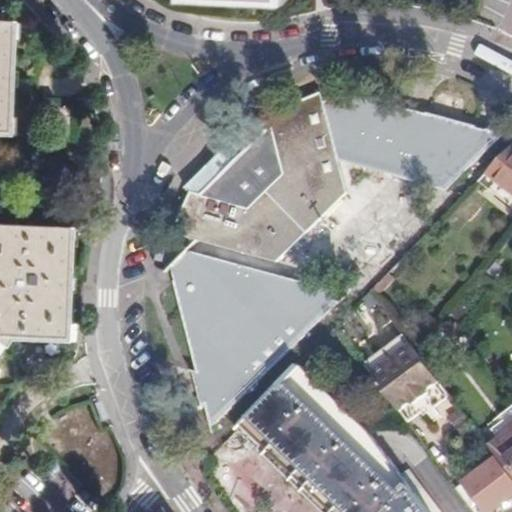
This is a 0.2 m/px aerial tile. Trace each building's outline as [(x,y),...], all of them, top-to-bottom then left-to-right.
[(345,97),(327,111),(339,165),(394,180),(447,195),(504,139),(490,135),(482,144),(480,133),(428,119),(422,125),(402,119),(405,112),(345,97)] [(327,111),(325,101),(274,121),(276,136),(204,203),(196,201),(176,239),(227,253),(274,267),(346,198),(339,165),(327,111)] [(428,119),(405,112),(402,119),(422,125),(428,119)] [(482,144),(490,135),(480,133),(482,144)] [(511,150),(492,171),(511,187),(511,150)] [(511,187),(492,171),(483,180),(511,203),(511,187)] [(0,327),(52,331),(52,313),(57,314),(61,236),(56,235),(57,217),(0,214),(0,327)] [(511,264),(511,245),(510,243),(487,273),(499,281),(511,264)] [(179,281),(201,259),(187,255),(175,267),(179,281)] [(203,381),(210,408),(216,433),(346,300),(201,259),(179,281),(203,381)] [(367,366),(403,414),(415,404),(418,408),(433,396),(431,393),(444,383),(407,335),(367,366)] [(302,366),(239,431),(323,511),(431,511),(390,456),(382,463),(362,436),(369,429),(302,366)] [(205,413),(210,408),(203,381),(196,380),(205,413)] [(511,410),(492,426),(503,442),(493,449),(503,462),(511,473),(511,410)] [(382,463),(390,456),(369,429),(362,436),(382,463)] [(472,484),(493,511),(494,511),(511,498),(511,473),(503,462),(472,484)] [(488,511),(493,511),(472,484),(469,487),(488,511)] [(462,492),(476,511),(488,511),(469,487),(462,492)]
